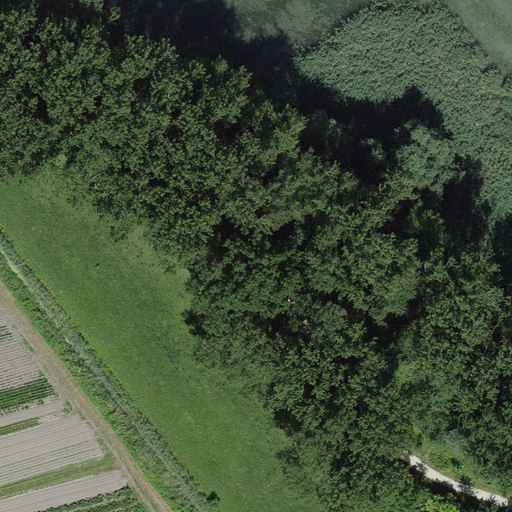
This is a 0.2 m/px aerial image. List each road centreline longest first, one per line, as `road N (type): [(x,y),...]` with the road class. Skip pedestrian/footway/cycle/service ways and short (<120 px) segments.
road 1 (track): [(511,503),(414,459),(172,160),(0,80)]
road 2 (track): [(163,511),(0,295)]
